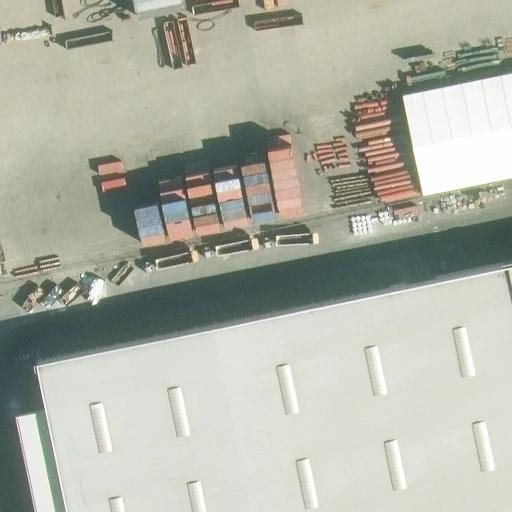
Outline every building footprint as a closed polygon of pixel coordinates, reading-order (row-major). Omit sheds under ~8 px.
[(511,81),(395,105),(416,205),(511,185),(511,81)] [(478,203),(497,199),(495,190),(476,194),(478,203)] [(38,243),(42,262),(89,251),(84,232),(38,243)] [(0,274),(9,272),(0,235),(0,274)] [(392,286),(38,360),(69,511),(511,511),(511,260),(392,286)] [(0,287),(0,310),(15,308),(12,286),(0,287)]
